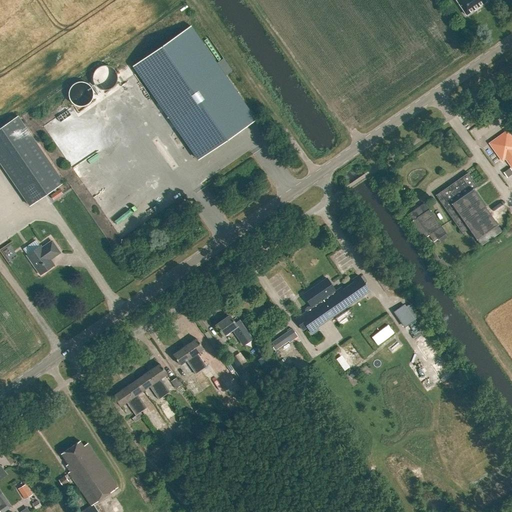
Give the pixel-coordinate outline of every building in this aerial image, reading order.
[(457,0),(456,1),(466,16),(486,2),(484,0),(457,0)] [(132,65),(195,156),(252,116),(190,25),(132,65)] [(63,183),(17,116),(0,127),(0,163),(29,206),(63,183)] [(505,159),(511,168),(511,138),(507,131),(489,144),(502,161),(505,159)] [(462,233),(468,229),(476,239),(497,225),(473,190),(477,187),(467,173),(435,195),(462,233)] [(413,220),(417,218),(429,235),(433,232),(438,239),(446,233),(441,226),(440,227),(424,203),(409,214),(413,220)] [(26,255),(40,275),(54,265),(50,260),(60,253),(51,241),(42,248),(40,246),(26,255)] [(368,269),(373,265),(362,251),(358,254),(368,269)] [(307,327),(312,334),(318,329),(317,327),(329,319),(328,318),(333,315),(334,315),(346,307),(346,306),(351,303),(363,295),(363,294),(368,291),(369,291),(358,276),(352,280),(354,282),(342,290),(341,288),(335,291),(326,279),(303,295),(310,306),(304,310),(306,312),(295,319),(302,330),(307,327)] [(223,336),(235,328),(240,336),(246,332),(239,321),(235,324),(229,316),(216,325),(223,336)] [(283,334),(284,335),(270,344),(275,351),(289,342),(289,343),(297,337),(292,329),(283,334)] [(252,340),(246,332),(240,336),(237,332),(235,334),(243,346),(252,340)] [(184,347),(200,370),(205,367),(196,353),(203,349),(196,339),(189,344),(185,347),(184,346),(184,347)] [(173,355),(180,365),(185,361),(194,374),(200,370),(184,347),(180,350),(173,355)] [(244,372),(234,357),(227,363),(237,377),(244,372)] [(267,360),(261,364),(266,371),(272,367),(267,360)] [(148,372),(164,395),(169,392),(160,379),(166,374),(160,364),(152,369),(152,370),(148,372)] [(136,380),(143,390),(149,386),(158,399),(164,395),(148,372),(147,372),(148,373),(144,376),(144,375),(136,380)] [(185,386),(192,380),(185,372),(178,378),(185,386)] [(232,376),(222,383),(232,397),(242,390),(232,376)] [(175,378),(170,381),(176,390),(181,387),(175,378)] [(124,388),(125,389),(141,412),(142,411),(145,409),(136,395),(143,390),(136,380),(129,385),(129,386),(125,388),(124,388)] [(113,396),(120,406),(125,403),(135,416),(141,412),(125,389),(121,392),(121,391),(113,396)] [(199,397),(195,400),(200,409),(205,406),(199,397)] [(154,429),(159,438),(167,433),(162,424),(154,429)] [(117,488),(87,444),(83,446),(80,441),(61,454),(68,464),(66,466),(70,472),(68,473),(90,506),(80,511),(98,511),(93,504),(117,488)] [(58,481),(62,487),(69,483),(64,476),(58,481)] [(0,511),(3,511),(11,507),(0,490),(0,511)]
